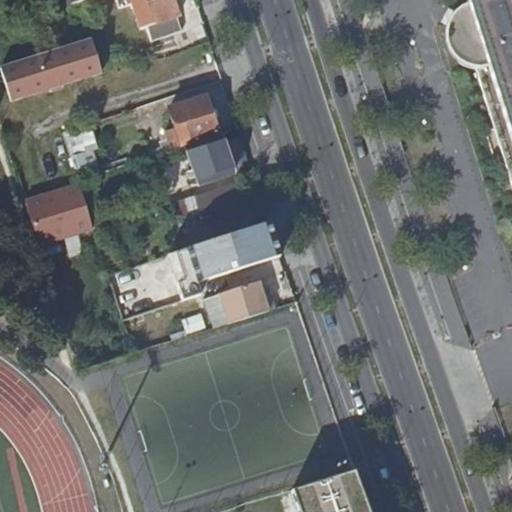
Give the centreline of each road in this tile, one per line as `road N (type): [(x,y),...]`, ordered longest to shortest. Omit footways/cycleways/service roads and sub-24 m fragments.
road 1 (tertiary): [(483,511),(309,0)]
road 2 (tertiary): [(240,0),(412,511)]
